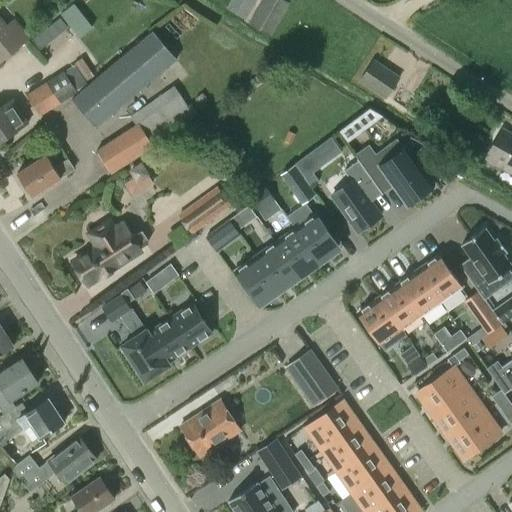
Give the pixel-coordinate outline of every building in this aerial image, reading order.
[(255,0),(231,0),(227,7),(245,17),(255,0)] [(288,3),(283,0),(261,0),(249,22),(270,34),(288,3)] [(0,58),(20,42),(0,18),(0,58)] [(32,41),(39,51),(52,42),(44,31),(32,41)] [(88,86),(87,85),(81,91),(83,90),(71,99),(95,128),(176,59),(153,31),(88,86)] [(39,117),(81,91),(87,85),(85,81),(94,76),(81,58),(73,63),(73,64),(63,71),(63,70),(25,94),(39,117)] [(398,77),(374,60),(360,80),(384,98),(398,77)] [(194,117),(173,85),(129,116),(134,124),(95,149),(111,174),(153,146),(194,117)] [(0,140),(28,123),(22,114),(13,99),(0,107),(0,140)] [(369,109),(368,108),(365,110),(355,117),(355,118),(363,129),(380,116),(381,116),(369,109)] [(511,133),(503,128),(483,162),(498,170),(500,167),(511,174),(511,133)] [(355,155),(358,159),(382,193),(383,194),(394,186),(408,204),(412,201),(414,203),(429,192),(428,190),(432,187),(405,150),(404,151),(396,141),(376,156),(368,145),(355,155)] [(295,163),(305,176),(321,164),(311,150),(295,163)] [(58,167),(48,153),(17,173),(32,195),(72,169),(67,161),(58,167)] [(341,209),(344,207),(360,230),(381,215),(371,201),(382,193),(358,159),(343,170),(351,181),(331,196),(341,209)] [(133,195),(154,182),(150,175),(152,174),(143,160),(129,169),(134,177),(125,183),(133,195)] [(294,164),(281,174),(301,202),(314,192),(294,164)] [(230,205),(217,187),(180,214),(192,231),(230,205)] [(271,218),(263,208),(257,212),(264,222),(271,218)] [(294,228),(317,261),(338,246),(314,213),(294,228)] [(244,226),(235,215),(230,219),(238,231),(244,226)] [(226,216),(203,232),(214,247),(237,231),(226,216)] [(112,222),(107,222),(92,231),(92,235),(98,245),(74,260),(88,283),(141,250),(139,247),(149,240),(142,230),(132,236),(123,223),(115,228),(112,222)] [(294,228),(274,242),(298,275),(317,261),(294,228)] [(497,239),(493,241),(484,228),(461,244),(471,258),(460,266),(483,299),(511,278),(511,276),(507,270),(511,267),(502,254),(506,251),(497,239)] [(278,288),(298,275),(274,242),(255,256),(278,288)] [(417,269),(440,302),(461,287),(437,254),(417,269)] [(278,288),(255,256),(235,270),(258,303),(278,288)] [(417,269),(397,283),(421,316),(440,302),(417,269)] [(155,275),(145,282),(153,293),(163,285),(155,275)] [(421,316),(397,283),(378,297),(401,330),(421,316)] [(134,299),(127,289),(120,294),(128,303),(134,299)] [(501,325),(477,292),(464,301),(487,334),(501,325)] [(110,322),(130,309),(120,294),(100,307),(110,322)] [(511,296),(493,310),(502,324),(511,317),(511,296)] [(357,311),(385,349),(405,335),(401,330),(378,297),(357,311)] [(169,317),(189,348),(211,334),(191,302),(169,317)] [(169,317),(147,331),(167,362),(189,348),(169,317)] [(0,353),(14,345),(0,323),(0,353)] [(169,365),(167,362),(147,331),(145,327),(120,343),(145,380),(169,365)] [(466,338),(461,332),(451,339),(456,345),(466,338)] [(468,354),(464,347),(453,355),(458,361),(468,354)] [(309,350),(285,367),(313,406),(337,389),(309,350)] [(432,352),(422,360),(427,366),(437,359),(432,352)] [(426,366),(419,356),(406,365),(413,375),(426,366)] [(0,409),(3,414),(6,413),(6,412),(16,405),(12,399),(39,382),(23,358),(0,373),(0,409)] [(497,361),(486,369),(504,394),(511,388),(511,358),(501,367),(497,361)] [(434,413),(468,388),(452,365),(418,390),(434,413)] [(503,394),(498,387),(488,394),(493,401),(503,394)] [(484,410),(468,388),(434,413),(450,435),(484,410)] [(505,396),(495,403),(500,409),(510,402),(505,396)] [(6,413),(3,414),(3,415),(0,416),(0,443),(31,423),(40,437),(64,421),(49,397),(27,411),(28,409),(23,401),(16,405),(6,412),(6,413)] [(239,430),(219,399),(180,425),(199,455),(239,430)] [(320,450),(355,425),(338,402),(304,427),(320,450)] [(500,433),(484,410),(450,435),(466,458),(500,433)] [(336,472),(370,447),(355,425),(320,450),(336,472)] [(13,470),(22,481),(26,478),(34,487),(57,470),(67,482),(97,459),(79,436),(40,467),(29,454),(14,467),(13,470)] [(276,438),(257,451),(281,489),(301,476),(276,438)] [(370,447),(336,472),(351,494),(386,469),(370,447)] [(307,460),(300,450),(293,455),(301,464),(307,460)] [(314,470),(308,461),(301,465),(307,475),(314,470)] [(386,469),(351,494),(364,511),(372,511),(401,491),(386,469)] [(0,509),(10,479),(5,473),(0,477),(0,509)] [(291,511),(268,476),(257,483),(256,481),(228,500),(235,511),(291,511)] [(91,511),(114,497),(101,477),(73,496),(83,511),(91,511)] [(329,492),(322,482),(316,486),(323,496),(329,492)] [(416,511),(401,491),(372,511),(416,511)]
